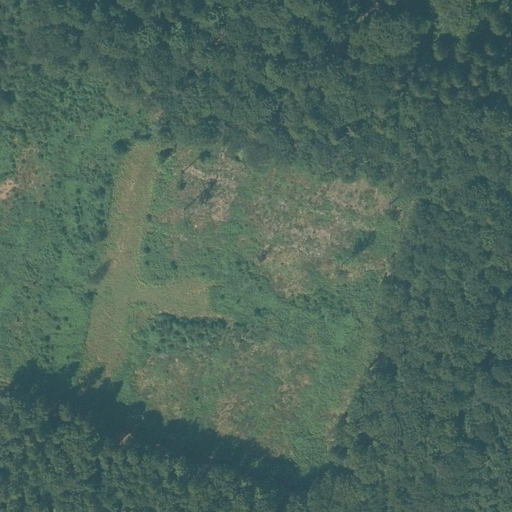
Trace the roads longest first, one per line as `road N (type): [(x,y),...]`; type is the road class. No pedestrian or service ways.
road 1 (track): [(170,0),(511,108)]
road 2 (track): [(408,511),(511,258)]
road 3 (track): [(182,3),(134,144)]
